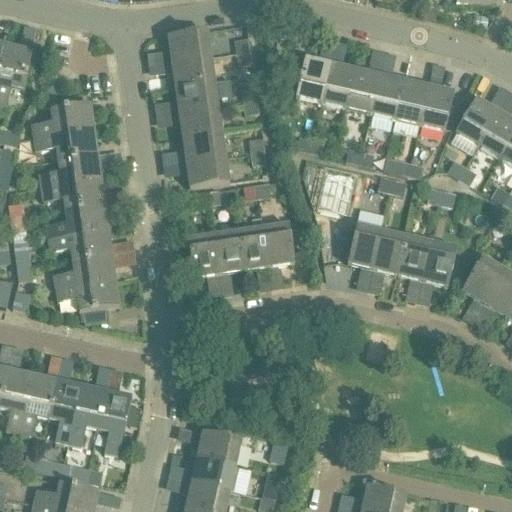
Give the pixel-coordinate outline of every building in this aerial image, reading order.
[(495,9),(495,0),(446,0),(447,4),(455,4),(455,8),(495,9)] [(488,21),(473,19),(471,31),(486,33),(488,21)] [(6,50),(0,77),(0,111),(6,113),(11,93),(23,96),(32,56),(36,34),(24,31),(19,53),(6,50)] [(167,42),(170,67),(211,62),(207,36),(167,42)] [(234,46),(236,59),(251,57),(249,44),(234,46)] [(251,57),(236,59),(238,72),(252,70),(251,57)] [(211,62),(170,67),(174,93),(214,88),(211,62)] [(295,103),(320,108),(330,69),(303,63),(295,103)] [(330,69),(320,108),(345,114),(354,74),(330,69)] [(354,74),(345,114),(370,120),(379,80),(354,74)] [(379,80),(370,120),(395,126),(404,86),(379,80)] [(404,86),(395,126),(418,131),(427,91),(404,86)] [(214,88),(174,93),(178,118),(218,112),(214,88)] [(43,99),(52,109),(63,99),(60,95),(54,89),(43,99)] [(427,91),(418,131),(444,137),(453,97),(427,91)] [(241,95),(243,108),(258,106),(256,93),(241,95)] [(454,138),(477,152),(497,117),(475,103),(454,138)] [(258,106),(243,108),(245,122),(260,120),(258,106)] [(31,131),(33,144),(94,135),(90,110),(49,116),(51,128),(31,131)] [(218,112),(178,118),(182,143),(221,137),(218,112)] [(511,125),(497,117),(477,152),(498,165),(511,141),(511,125)] [(17,153),(20,138),(7,135),(3,150),(17,153)] [(94,135),(33,144),(35,158),(55,155),(56,166),(98,160),(94,135)] [(221,137),(182,143),(185,168),(225,162),(221,137)] [(511,141),(498,165),(511,172),(511,141)] [(295,157),(308,160),(312,146),(298,143),(295,157)] [(248,146),(250,159),(265,156),(263,144),(248,146)] [(312,146),(308,160),(321,163),(325,149),(312,146)] [(345,168),(358,172),(362,157),(348,154),(345,168)] [(1,155),(0,159),(0,167),(13,170),(16,158),(1,155)] [(265,156),(250,159),(252,172),(267,170),(265,156)] [(362,157),(358,172),(371,174),(374,160),(362,157)] [(38,181),(40,194),(101,187),(98,160),(56,166),(58,178),(38,181)] [(225,162),(185,168),(189,193),(229,188),(225,162)] [(394,180),(406,183),(410,169),(397,166),(394,180)] [(446,178),(457,185),(464,172),(453,166),(446,178)] [(13,170),(0,167),(0,181),(10,183),(13,170)] [(410,169),(406,183),(420,186),(423,172),(410,169)] [(355,178),(324,171),(317,200),(349,207),(355,178)] [(464,172),(457,185),(470,192),(477,180),(464,172)] [(10,183),(0,181),(0,194),(7,196),(10,183)] [(377,196),(390,199),(393,185),(380,182),(377,196)] [(393,185),(390,199),(403,202),(407,188),(393,185)] [(101,187),(40,194),(42,208),(62,205),(64,217),(105,212),(101,187)] [(269,188),(256,190),(258,205),(271,203),(269,188)] [(258,205),(256,190),(243,192),(245,207),(258,205)] [(490,204),(501,210),(508,198),(497,191),(490,204)] [(428,208),(439,211),(442,196),(431,194),(428,208)] [(219,195),(206,197),(208,212),(221,210),(219,195)] [(442,196),(439,211),(453,214),(456,199),(442,196)] [(208,212),(206,197),(192,199),(194,214),(208,212)] [(511,200),(508,198),(501,210),(511,216),(511,200)] [(7,211),(9,224),(24,222),(22,209),(9,211),(7,211)] [(45,231),(47,245),(109,236),(105,212),(64,217),(65,229),(45,231)] [(24,222),(9,224),(11,238),(26,235),(24,222)] [(254,234),(237,237),(243,276),(268,273),(262,233),(263,233),(262,224),(252,225),(254,234)] [(288,229),(263,233),(262,233),(268,273),(293,269),(288,229)] [(346,269),(372,275),(381,236),(355,230),(346,269)] [(109,236),(47,245),(49,258),(69,255),(71,267),(112,261),(109,236)] [(381,236),(372,275),(396,281),(406,242),(381,236)] [(237,237),(212,240),(218,280),(243,276),(237,237)] [(218,280),(212,240),(186,244),(192,284),(218,280)] [(0,242),(0,255),(8,254),(7,242),(0,242)] [(406,242),(396,281),(421,287),(430,248),(406,242)] [(430,248),(421,287),(447,293),(456,253),(430,248)] [(8,254),(0,255),(0,269),(10,268),(8,254)] [(14,262),(16,275),(31,273),(29,260),(14,262)] [(52,282),(54,295),(116,286),(112,261),(71,267),(72,278),(52,282)] [(461,297),(482,310),(503,275),(481,262),(461,297)] [(31,273),(16,275),(18,288),(33,286),(31,273)] [(511,280),(503,275),(482,310),(505,323),(511,310),(511,280)] [(11,287),(0,285),(0,311),(6,313),(11,287)] [(116,286),(54,295),(56,308),(76,306),(78,318),(83,317),(84,329),(109,326),(108,314),(119,312),(116,286)] [(26,317),(29,304),(15,301),(12,314),(26,317)] [(7,375),(0,404),(0,414),(9,417),(5,437),(18,440),(31,380),(7,375)] [(31,380),(18,440),(31,443),(36,423),(47,425),(56,386),(31,380)] [(56,386),(47,425),(58,428),(54,448),(68,451),(81,391),(56,386)] [(81,391),(68,451),(80,454),(85,434),(96,436),(105,397),(81,391)] [(105,397),(96,436),(107,439),(103,459),(118,462),(131,402),(105,397)] [(201,437),(195,463),(235,472),(241,446),(201,437)] [(287,451),(288,447),(274,444),(273,447),(268,466),(283,469),(286,456),(287,451)] [(22,475),(35,478),(38,463),(25,460),(22,475)] [(38,463),(35,478),(49,481),(52,466),(38,463)] [(195,463),(190,487),(229,496),(235,472),(195,463)] [(60,483),(85,488),(88,474),(64,469),(60,483)] [(190,487),(184,511),(225,511),(229,496),(190,487)] [(0,488),(0,502),(5,503),(8,490),(0,488)] [(35,496),(33,509),(44,511),(94,511),(97,497),(58,488),(56,501),(35,496)] [(264,490),(261,503),(275,507),(279,493),(264,490)] [(366,491),(360,511),(402,511),(405,499),(366,491)] [(274,511),(275,507),(261,503),(258,511),(274,511)]
